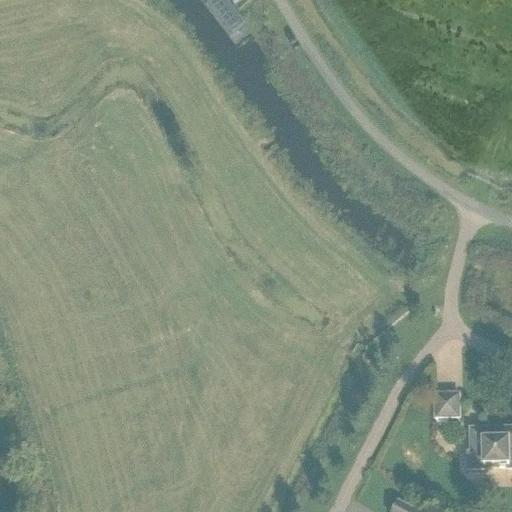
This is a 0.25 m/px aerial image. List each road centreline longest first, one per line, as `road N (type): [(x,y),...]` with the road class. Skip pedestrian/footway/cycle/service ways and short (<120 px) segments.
road 1 (unclassified): [(276,0),(356,114),(404,163),(485,216)]
road 2 (unclassified): [(332,511),(408,368),(449,337)]
road 3 (unclassified): [(449,337),(448,280),(485,216)]
